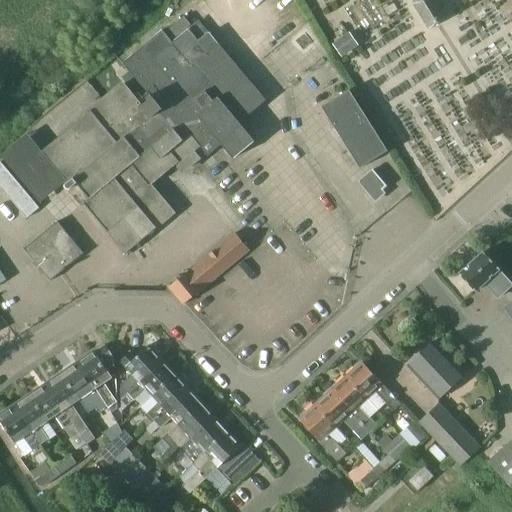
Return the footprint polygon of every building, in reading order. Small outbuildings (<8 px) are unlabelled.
[(412,0),(412,4),(428,30),(445,20),(432,0),(412,0)] [(44,150),(69,181),(68,184),(68,188),(71,190),(75,190),(78,186),(88,199),(82,203),(123,254),(154,228),(153,226),(170,212),(148,185),(175,163),(181,170),(192,161),(196,158),(190,151),(197,145),(206,156),(220,145),(232,160),(254,141),(234,117),(261,95),(209,32),(198,41),(188,30),(172,44),(162,31),(123,64),(149,95),(141,102),(135,95),(132,97),(120,83),(86,111),(87,113),(44,150)] [(333,46),(341,57),(356,46),(348,35),(333,46)] [(387,152),(349,90),(321,108),(359,169),(387,152)] [(36,141),(29,133),(1,156),(41,204),(53,195),(69,181),(36,141)] [(0,162),(0,187),(8,198),(21,187),(0,162)] [(363,184),(374,197),(385,188),(374,175),(363,184)] [(21,187),(8,198),(13,204),(26,193),(21,187)] [(26,193),(13,204),(27,219),(39,209),(38,207),(26,193)] [(84,258),(58,227),(24,255),(50,286),(63,276),(84,258)] [(249,249),(234,232),(187,272),(186,271),(168,287),(183,305),(249,249)] [(497,300),(511,286),(511,284),(499,270),(483,252),(458,274),(474,292),(483,284),(497,300)] [(511,299),(502,306),(511,320),(511,299)] [(406,365),(438,399),(463,375),(432,341),(406,365)] [(116,409),(116,403),(110,395),(102,384),(111,378),(106,370),(113,365),(112,355),(103,344),(93,351),(92,350),(77,361),(112,412),(116,409)] [(120,385),(120,398),(127,392),(160,361),(147,346),(134,358),(128,352),(119,361),(124,367),(124,368),(131,375),(120,385)] [(95,406),(104,418),(112,412),(77,361),(60,373),(79,399),(86,394),(95,406)] [(160,361),(127,392),(133,400),(144,389),(150,396),(173,375),(160,361)] [(372,391),(386,406),(408,430),(405,433),(412,439),(407,444),(411,448),(426,436),(416,423),(417,422),(399,404),(362,362),(345,377),(365,398),(372,391)] [(80,436),(88,430),(79,417),(70,405),(79,399),(60,373),(44,384),(72,424),(80,436)] [(146,414),(152,420),(186,389),(173,375),(150,396),(157,403),(146,414)] [(375,425),(357,405),(365,398),(345,377),(329,391),(367,433),(375,425)] [(54,416),(64,430),(72,424),(44,384),(29,395),(46,421),(54,416)] [(200,403),(186,389),(152,420),(159,427),(160,428),(170,418),(177,425),(200,403)] [(329,391),(322,398),(314,405),(334,427),(342,419),(360,440),(367,433),(329,391)] [(127,392),(120,398),(121,412),(133,400),(127,392)] [(41,448),(50,442),(39,426),(46,421),(29,395),(12,406),(39,445),(41,448)] [(173,443),(178,449),(213,417),(200,403),(177,425),(166,435),(173,442),(173,443)] [(460,468),(481,448),(438,404),(418,423),(460,468)] [(336,461),(344,454),(326,434),(334,427),(314,405),(298,419),(336,461)] [(22,437),(31,450),(39,445),(12,406),(0,414),(0,423),(13,444),(22,437)] [(147,419),(142,424),(144,427),(152,420),(146,414),(144,416),(147,419)] [(213,417),(178,449),(192,463),(226,431),(213,417)] [(150,435),(159,427),(152,420),(144,427),(143,428),(144,430),(150,435)] [(72,424),(64,430),(70,439),(69,440),(76,451),(86,445),(80,436),(72,424)] [(88,430),(80,436),(86,445),(95,439),(88,430)] [(180,487),(187,494),(217,466),(229,480),(253,457),(241,444),(239,445),(226,431),(192,463),(198,470),(180,487)] [(111,444),(101,454),(108,462),(124,447),(125,447),(132,440),(124,432),(123,432),(111,444)] [(379,476),(385,470),(394,462),(384,451),(384,450),(368,434),(362,440),(363,446),(360,448),(363,452),(376,465),(372,469),(379,476)] [(384,451),(394,462),(411,448),(407,444),(399,436),(384,450),(384,451)] [(511,437),(487,461),(511,488),(511,437)] [(108,462),(122,476),(138,461),(125,447),(124,447),(108,462)] [(70,456),(55,467),(60,475),(76,464),(70,456)] [(151,474),(138,461),(122,476),(135,489),(151,474)] [(39,486),(44,486),(60,475),(55,467),(35,480),(39,486)] [(433,476),(424,467),(408,481),(417,491),(433,476)] [(355,486),(361,492),(379,476),(372,469),(355,486)] [(149,504),(165,488),(151,474),(135,489),(149,504)]
